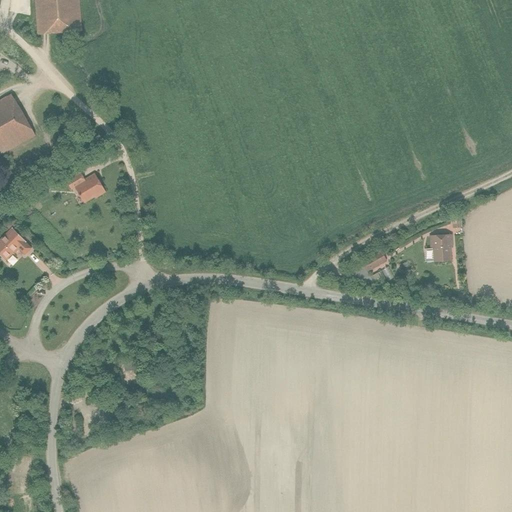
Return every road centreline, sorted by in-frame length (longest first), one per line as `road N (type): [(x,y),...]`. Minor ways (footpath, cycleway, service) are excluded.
road 1 (residential): [(141,274),(258,276),(511,320)]
road 2 (residential): [(0,22),(122,143),(141,274)]
road 3 (track): [(511,167),(342,240),(303,286)]
road 4 (residential): [(56,511),(45,436),(56,358)]
road 5 (residential): [(56,358),(86,316),(141,274)]
